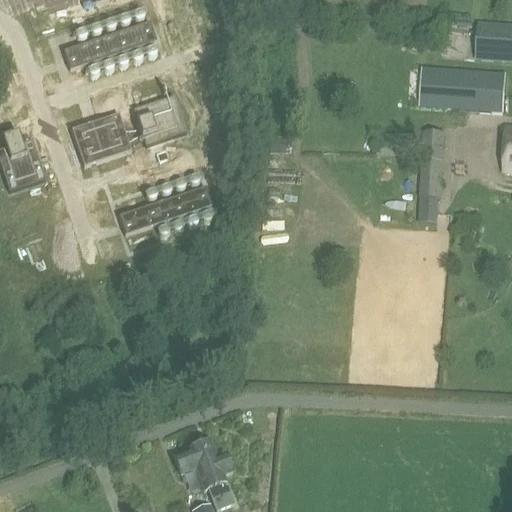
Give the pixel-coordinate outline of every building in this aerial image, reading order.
[(66,55),(71,74),(158,46),(151,26),(66,55)] [(511,64),(511,28),(481,26),(478,63),(511,64)] [(511,116),(511,78),(411,71),(409,109),(511,116)] [(147,150),(188,136),(176,100),(135,114),(147,150)] [(131,155),(120,119),(73,135),(86,171),(131,155)] [(419,226),(441,228),(446,131),(425,130),(419,226)] [(417,160),(417,137),(411,137),(411,131),(397,131),(397,137),(375,137),(375,160),(417,160)] [(32,142),(22,145),(19,136),(4,141),(7,150),(0,152),(0,167),(10,197),(47,185),(32,142)] [(273,137),(272,158),(292,159),(294,139),(273,137)] [(101,184),(143,167),(139,156),(96,174),(101,184)] [(121,220),(127,239),(213,211),(207,191),(121,220)] [(201,243),(224,236),(219,220),(196,228),(201,243)] [(191,229),(181,232),(187,248),(197,245),(191,229)] [(177,233),(168,235),(172,253),(181,251),(177,233)] [(227,456),(218,460),(212,444),(175,459),(182,477),(197,471),(205,493),(210,492),(217,511),(222,511),(236,507),(229,488),(227,489),(226,486),(228,485),(225,478),(234,475),(227,456)]
